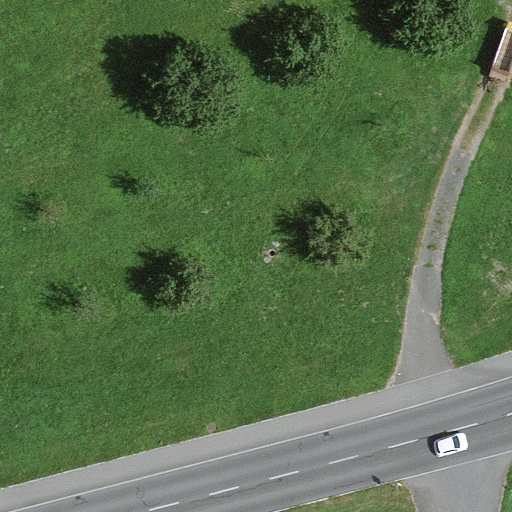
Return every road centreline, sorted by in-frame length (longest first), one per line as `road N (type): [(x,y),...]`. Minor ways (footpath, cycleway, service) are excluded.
road 1 (track): [(511,43),(442,206),(419,339),(463,511)]
road 2 (secondary): [(142,511),(511,413)]
